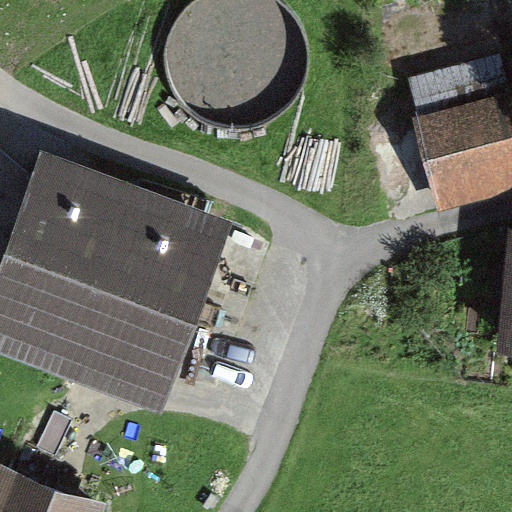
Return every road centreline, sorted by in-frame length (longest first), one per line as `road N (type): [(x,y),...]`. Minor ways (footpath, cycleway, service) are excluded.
road 1 (track): [(0,93),(24,111),(239,192),(371,254)]
road 2 (track): [(243,511),(273,460),(332,301),(371,254)]
road 3 (track): [(371,254),(511,204)]
